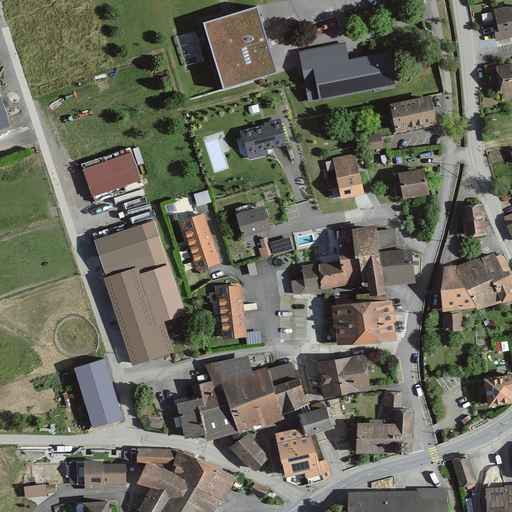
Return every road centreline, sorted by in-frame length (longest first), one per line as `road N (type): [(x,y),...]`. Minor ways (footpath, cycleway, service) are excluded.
road 1 (residential): [(121,385),(4,28)]
road 2 (residential): [(121,385),(273,346),(406,348)]
road 3 (residential): [(314,505),(190,445),(138,438),(121,385)]
road 4 (residential): [(406,348),(453,157),(478,157)]
road 5 (tertiary): [(478,157),(458,0)]
road 6 (tertiary): [(429,457),(353,480),(314,505)]
